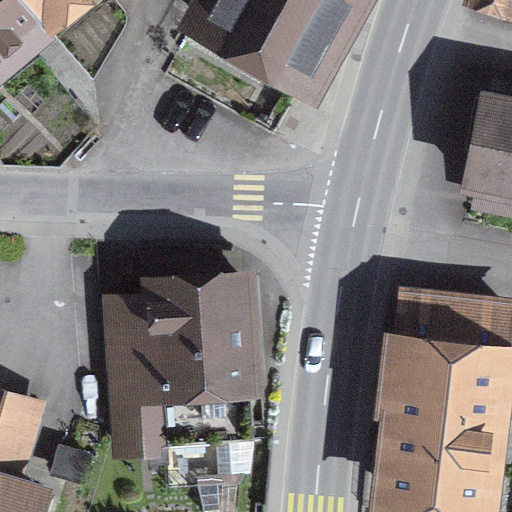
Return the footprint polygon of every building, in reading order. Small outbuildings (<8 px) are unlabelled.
[(31,0),(0,0),(0,44),(42,14),(31,0)] [(31,0),(42,14),(60,0),(31,0)] [(217,0),(210,23),(298,71),(338,0),(217,0)] [(511,0),(470,0),(511,13),(511,0)] [(463,200),(511,209),(511,100),(484,95),(463,200)] [(239,282),(102,295),(118,452),(255,438),(239,282)] [(384,496),(487,506),(507,300),(404,290),(384,496)] [(0,470),(0,511),(43,511),(51,485),(0,470)]
